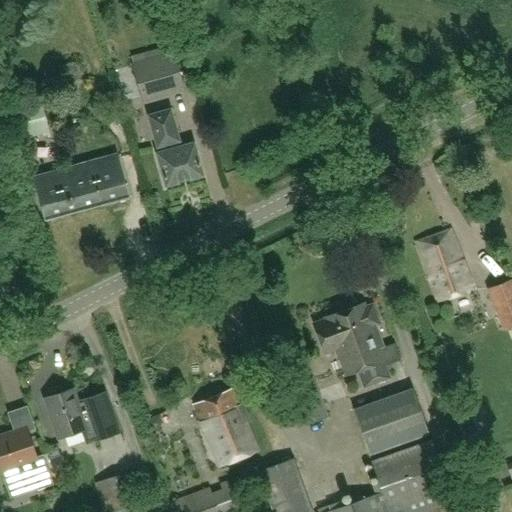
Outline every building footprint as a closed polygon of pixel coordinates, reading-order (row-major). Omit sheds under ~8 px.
[(175,55),(134,66),(142,93),(183,82),(175,55)] [(77,60),(57,65),(62,85),(82,80),(77,60)] [(9,102),(12,112),(22,109),(19,99),(9,102)] [(180,142),(171,108),(147,114),(156,148),(165,146),(166,151),(157,154),(165,186),(201,177),(193,145),(179,148),(177,143),(180,142)] [(18,150),(30,147),(25,131),(46,126),(42,109),(9,116),(18,150)] [(108,157),(32,177),(43,220),(129,198),(119,159),(109,162),(108,157)] [(450,230),(416,243),(438,301),(471,288),(450,230)] [(511,280),(488,289),(503,330),(511,326),(511,280)] [(363,303),(346,309),(355,337),(347,340),(350,348),(356,346),(358,354),(355,355),(356,359),(354,360),(357,369),(363,388),(389,379),(379,350),(384,348),(376,326),(380,325),(373,303),(364,306),(363,303)] [(355,337),(346,309),(324,317),(325,320),(312,324),(322,354),(335,350),(344,374),(357,369),(354,360),(356,359),(355,355),(358,354),(356,346),(350,348),(347,340),(355,337)] [(308,364),(277,376),(296,429),(327,418),(308,364)] [(73,389),(44,399),(57,437),(87,427),(91,441),(118,432),(105,393),(77,402),(73,389)] [(231,389),(193,405),(219,465),(257,449),(245,422),(250,420),(243,404),(238,406),(231,389)] [(412,389),(353,409),(369,455),(428,434),(412,389)] [(451,397),(459,421),(479,414),(471,390),(451,397)] [(41,452),(35,454),(26,426),(13,430),(14,435),(0,439),(0,474),(8,498),(51,485),(41,452)] [(373,495),(326,511),(404,511),(402,506),(448,490),(430,441),(370,462),(387,509),(379,511),(373,495)] [(310,511),(292,460),(258,472),(272,511),(310,511)] [(97,481),(100,490),(105,511),(135,511),(133,505),(144,502),(134,469),(97,481)] [(209,486),(170,501),(174,511),(238,511),(227,481),(219,483),(220,489),(211,491),(209,486)] [(55,488),(44,491),(49,506),(60,503),(55,488)]
